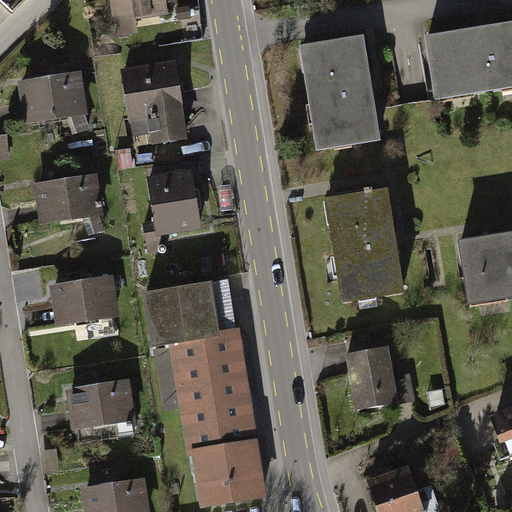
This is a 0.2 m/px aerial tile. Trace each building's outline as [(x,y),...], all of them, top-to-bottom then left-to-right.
[(136,25),(171,19),(167,0),(111,0),(119,44),(138,41),(136,25)] [(191,10),(180,13),(182,23),(193,20),(191,10)] [(511,32),(424,46),(434,109),(511,97),(511,32)] [(364,47),(301,57),(317,160),(381,150),(364,47)] [(179,63),(123,71),(132,135),(154,132),(156,145),(190,140),(179,63)] [(83,75),(20,84),(26,128),(73,122),(75,136),(92,133),(83,75)] [(0,148),(2,165),(13,164),(10,139),(0,139),(0,148)] [(133,152),(118,154),(120,173),(136,170),(133,152)] [(195,172),(147,179),(155,238),(204,231),(195,172)] [(99,177),(36,186),(42,228),(89,221),(91,235),(107,233),(99,177)] [(340,312),(405,301),(387,199),(323,209),(340,312)] [(511,241),(459,248),(467,313),(511,307),(511,241)] [(228,258),(204,261),(207,277),(230,274),(228,258)] [(117,278),(54,287),(60,330),(107,324),(109,338),(125,336),(117,278)] [(152,349),(242,334),(234,287),(144,302),(152,349)] [(261,443),(242,334),(152,349),(164,415),(184,412),(192,455),(261,443)] [(383,350),(340,356),(349,414),(411,404),(406,372),(387,375),(383,350)] [(127,381),(62,390),(68,430),(116,423),(117,435),(135,433),(127,381)] [(439,391),(425,393),(428,410),(442,408),(439,391)] [(511,463),(511,414),(485,425),(502,468),(511,463)] [(261,443),(192,455),(201,511),(217,511),(271,503),(261,443)] [(482,460),(469,465),(473,475),(486,470),(482,460)] [(403,470),(361,485),(370,511),(435,511),(426,488),(412,493),(403,470)] [(149,511),(145,480),(79,489),(82,511),(149,511)]
